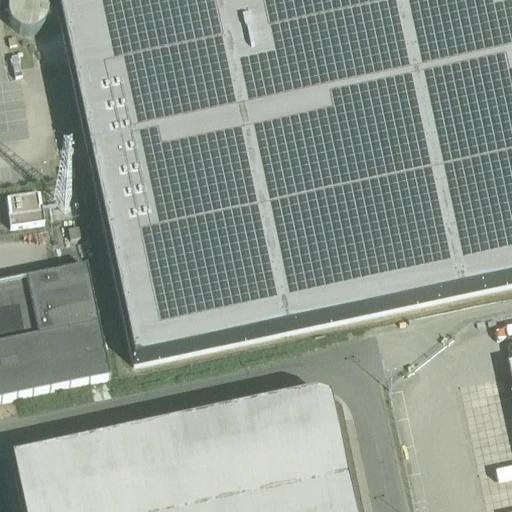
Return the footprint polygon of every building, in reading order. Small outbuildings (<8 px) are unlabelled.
[(511,0),(54,0),(133,370),(511,288),(511,0)] [(44,227),(40,198),(6,202),(10,231),(44,227)] [(78,232),(68,234),(70,244),(80,242),(78,232)] [(0,405),(110,383),(87,271),(0,288),(0,405)] [(314,399),(11,465),(20,511),(352,511),(329,404),(314,399)]
